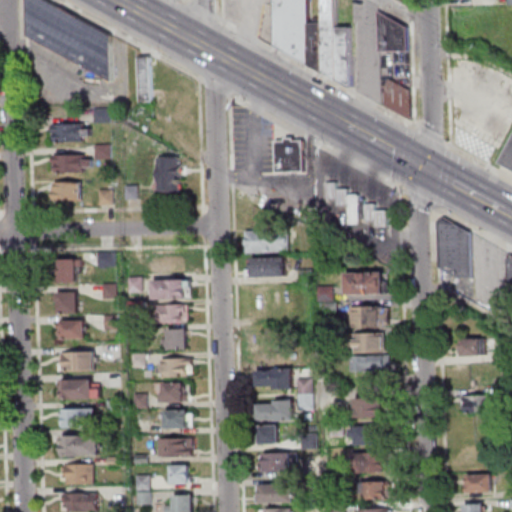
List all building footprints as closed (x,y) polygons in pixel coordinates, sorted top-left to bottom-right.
[(47,0),(115,37),(117,83),(31,37),(29,0),(47,0)] [(314,67),(312,25),(311,0),(276,0),(277,47),(314,67)] [(342,82),(341,30),(339,0),(325,0),(326,25),(328,74),(342,82)] [(381,12),(411,29),(412,53),(382,53),(381,12)] [(312,25),(326,25),(328,74),(314,67),(312,25)] [(342,82),(356,89),(354,29),(341,30),(342,82)] [(143,103),(143,57),(156,57),(156,103),(143,103)] [(393,80),(413,92),(415,122),(389,108),(388,88),(393,80)] [(99,123),(99,110),(114,109),(114,123),(99,123)] [(493,162),(503,139),(465,124),(464,126),(458,124),(449,144),(493,162)] [(88,138),(88,142),(55,143),(55,126),(88,125),(88,131),(96,130),(96,138),(88,138)] [(511,168),(500,162),(511,139),(511,168)] [(281,175),(280,144),(289,144),(289,141),(296,141),(296,144),(306,143),(307,174),(281,175)] [(114,144),(115,159),(100,160),(100,145),(114,144)] [(88,155),(88,161),(97,161),(97,169),(89,169),(89,175),(57,175),(56,155),(88,155)] [(161,193),(160,159),(184,158),(185,192),(161,193)] [(58,183),(86,183),(86,201),(58,202),(58,183)] [(129,186),(143,185),(143,202),(129,203),(129,186)] [(352,226),(352,207),(341,207),(341,200),(330,200),(329,185),(340,185),(340,191),(351,191),(352,198),(363,197),(363,202),(368,202),(368,207),(379,206),(379,212),(390,212),(391,229),(380,229),(379,223),(369,223),(369,221),(363,221),(363,226),(352,226)] [(102,191),(117,190),(118,206),(103,206),(102,191)] [(476,279),(463,279),(445,270),(444,225),(447,222),(459,228),(460,226),(475,233),(476,279)] [(250,255),(249,232),(293,231),(294,254),(250,255)] [(101,254),(118,254),(118,267),(102,267),(101,254)] [(152,276),(152,257),(189,256),(190,275),(152,276)] [(289,260),(289,278),(257,279),(256,261),(289,260)] [(63,285),(62,263),(80,262),(80,284),(63,285)] [(302,270),(316,270),(316,282),(302,282),(302,270)] [(351,276),(390,275),(390,295),(352,296),(351,276)] [(133,279),(146,279),(146,293),(133,294),(133,279)] [(191,299),(158,300),(157,283),(190,282),(191,299)] [(120,299),(107,299),(106,286),(120,285),(120,299)] [(323,302),(323,287),(337,287),(337,302),(323,302)] [(82,295),(82,314),(64,314),(63,304),(62,304),(62,295),(82,295)] [(341,319),(325,319),(324,304),(341,304),(341,319)] [(160,324),(160,307),(189,306),(189,323),(160,324)] [(389,329),(356,329),(356,309),(394,308),(394,325),(389,325),(389,329)] [(109,330),(109,316),(120,316),(120,330),(109,330)] [(65,340),(65,337),(60,337),(60,333),(63,333),(62,324),(89,323),(89,340),(65,340)] [(148,327),(148,339),(136,339),(136,327),(148,327)] [(192,351),(166,352),(166,341),(173,341),(173,331),(192,331),(192,351)] [(389,354),(359,354),(358,335),(388,334),(389,354)] [(489,356),(467,357),(466,342),(489,341),(489,356)] [(261,366),(260,352),(264,352),(264,349),(292,348),(293,365),(261,366)] [(99,372),(62,373),(62,355),(99,354),(99,372)] [(149,355),(149,368),(136,368),(136,356),(149,355)] [(381,373),(355,374),(354,357),(393,356),(394,369),(381,369),(381,373)] [(167,378),(167,361),(195,361),(196,375),(192,375),(192,377),(167,378)] [(296,370),(297,391),(279,391),(279,387),(261,388),(260,373),(279,373),(279,371),(296,370)] [(303,379),(316,379),(317,410),(303,410),(303,379)] [(97,401),(67,402),(66,382),(97,382),(97,390),(104,390),(104,399),(97,400),(97,401)] [(169,405),(169,403),(164,403),(164,395),(169,395),(169,385),(188,385),(188,404),(169,405)] [(151,395),(151,409),(138,409),(138,396),(151,395)] [(497,396),(497,414),(470,414),(469,397),(497,396)] [(361,419),(360,402),(388,401),(389,419),(361,419)] [(123,402),(123,413),(111,413),(110,402),(123,402)] [(280,423),(280,422),(264,422),(263,407),(279,406),(279,402),(297,402),(298,422),(280,423)] [(68,429),(67,411),(98,410),(99,428),(68,429)] [(192,429),(170,430),(170,413),(192,412),(192,429)] [(465,440),(489,440),(489,421),(465,421),(465,440)] [(333,424),(347,423),(347,438),(333,439),(333,424)] [(265,446),(264,428),(283,427),(283,445),(265,446)] [(389,446),(361,447),(361,440),(355,440),(355,432),(360,432),(360,429),(389,429),(389,446)] [(320,435),(321,450),(306,450),(306,435),(320,435)] [(102,437),(103,456),(66,457),(66,438),(102,437)] [(197,456),(163,457),(163,441),(197,440),(197,456)] [(269,473),(269,472),(264,472),(264,464),(269,464),(268,456),(293,455),(294,472),(269,473)] [(359,475),(358,456),(390,455),(390,474),(359,475)] [(138,456),(151,456),(151,464),(138,464),(138,456)] [(112,467),(111,459),(124,458),(125,466),(112,467)] [(308,476),(308,464),(320,463),(321,476),(308,476)] [(71,485),(71,472),(67,472),(67,467),(97,466),(97,484),(71,485)] [(176,486),(176,468),(193,468),(194,485),(176,486)] [(140,493),(139,477),(153,476),(154,492),(140,493)] [(473,495),(473,494),(469,494),(469,486),(473,486),(472,477),(496,476),(497,494),(473,495)] [(371,502),(371,495),(366,495),(365,485),(390,484),(391,502),(371,502)] [(265,505),(264,487),(297,486),(297,504),(265,505)] [(101,494),(101,511),(73,511),(73,503),(68,503),(68,494),(101,494)] [(155,505),(141,506),(141,494),(155,494),(155,505)] [(169,511),(169,508),(179,507),(178,498),(197,498),(197,511),(169,511)] [(465,511),(485,511),(485,503),(465,503),(465,511)]
